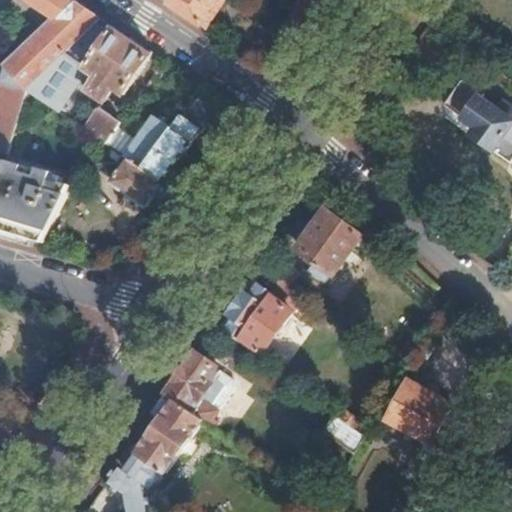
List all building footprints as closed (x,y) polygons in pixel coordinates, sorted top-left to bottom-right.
[(27,92),(28,91),(99,19),(94,15),(71,0),(28,0),(53,16),(36,33),(4,64),(5,65),(23,83),(20,85),(18,87),(0,81),(0,140),(11,144),(27,92)] [(205,29),(222,0),(167,0),(167,3),(183,14),(205,29)] [(320,0),(295,30),(316,48),(356,0),(320,0)] [(56,110),(84,68),(94,75),(85,89),(101,100),(112,85),(122,92),(151,54),(145,50),(99,19),(28,91),(27,92),(56,110)] [(23,83),(5,65),(0,79),(0,81),(18,87),(20,85),(23,83)] [(171,168),(204,121),(211,126),(224,108),(219,104),(207,95),(197,87),(170,127),(142,167),(177,191),(185,196),(194,184),(171,168)] [(493,149),(511,124),(511,122),(483,100),(479,100),(467,92),(455,107),(467,115),(466,119),(479,128),(474,134),(493,149)] [(112,129),(119,119),(98,105),(82,127),(103,141),(112,129)] [(142,167),(170,127),(152,114),(123,156),(128,158),(137,164),(142,167)] [(127,140),(112,129),(103,141),(118,152),(127,140)] [(177,191),(142,167),(137,164),(128,158),(111,183),(145,206),(153,193),(168,204),(177,191)] [(57,215),(70,187),(51,181),(53,174),(38,169),(36,172),(6,163),(4,172),(0,183),(0,230),(44,244),(57,215)] [(328,211),(299,249),(316,261),(310,268),(326,280),(331,272),(333,274),(361,235),(328,211)] [(296,269),(269,248),(261,260),(289,280),(296,269)] [(262,351),(290,313),(271,297),(272,296),(259,287),(250,299),(244,295),(222,326),(240,339),(241,336),(262,351)] [(202,399),(211,385),(206,381),(215,368),(196,354),(187,366),(167,395),(205,422),(216,429),(220,425),(213,420),(219,411),(202,399)] [(437,441),(455,403),(420,386),(404,419),(405,426),(437,441)] [(168,474),(205,422),(167,395),(154,414),(163,420),(139,453),(131,447),(112,474),(104,485),(122,497),(125,511),(153,511),(150,486),(162,469),(168,474)] [(366,436),(334,414),(322,431),(355,454),(366,436)]
